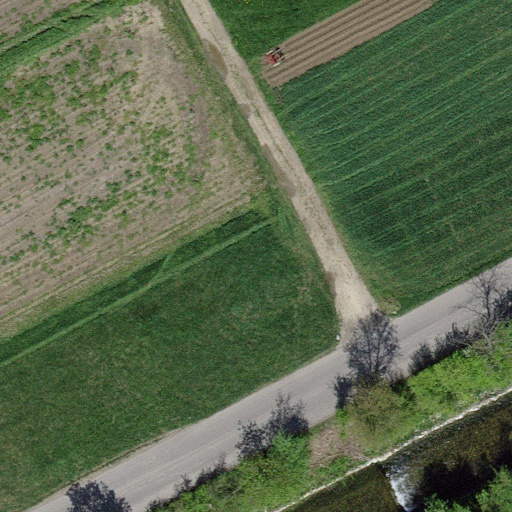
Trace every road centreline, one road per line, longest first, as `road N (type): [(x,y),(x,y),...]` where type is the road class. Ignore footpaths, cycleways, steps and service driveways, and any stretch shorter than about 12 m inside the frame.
road 1 (unclassified): [(90,511),(511,288)]
road 2 (track): [(196,0),(381,357)]
